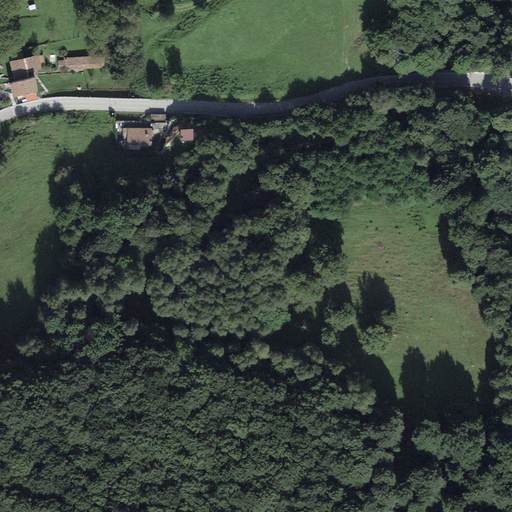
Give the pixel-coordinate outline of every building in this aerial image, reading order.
[(41,54),(23,58),(26,74),(44,71),(41,54)] [(58,60),(59,70),(101,67),(100,54),(64,56),(65,60),(58,60)] [(37,77),(12,83),(15,96),(40,90),(37,77)] [(194,125),(182,126),(183,138),(195,137),(194,125)] [(149,128),(128,127),(127,149),(138,149),(138,143),(149,143),(149,128)]
